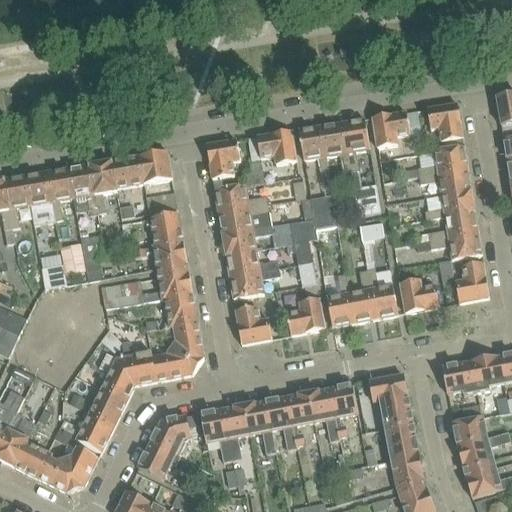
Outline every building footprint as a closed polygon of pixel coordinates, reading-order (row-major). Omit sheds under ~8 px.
[(511,98),(497,101),(499,109),(502,129),(504,143),(511,142),(511,98)] [(442,145),(464,142),(458,107),(428,112),(431,132),(440,130),(442,145)] [(407,116),(373,121),(378,151),(398,148),(397,140),(411,137),(421,140),(417,115),(407,116)] [(343,126),(351,175),(360,173),(358,163),(357,155),(371,153),(366,122),(343,126)] [(343,126),(321,130),(326,160),(327,160),(341,158),(342,166),(344,176),(351,175),(343,126)] [(321,130),(299,133),(304,164),(319,161),(320,169),(322,180),(330,179),(327,160),(326,160),(321,130)] [(258,140),(248,142),(256,188),(265,186),(261,164),(261,162),(275,159),(276,168),(297,165),(292,134),(258,140)] [(240,163),(237,143),(207,148),(213,183),(235,179),(233,164),(240,163)] [(469,171),(465,149),(435,154),(437,167),(429,169),(418,171),(404,173),(405,181),(419,179),(469,171)] [(168,155),(140,160),(145,187),(173,182),(170,165),(168,155)] [(140,160),(112,164),(117,191),(141,187),(142,192),(146,191),(145,187),(140,160)] [(112,164),(91,168),(99,217),(107,216),(105,204),(103,197),(118,195),(117,191),(112,164)] [(91,168),(69,172),(74,202),(77,217),(89,214),(90,219),(99,217),(91,168)] [(472,193),(469,171),(419,179),(420,188),(432,186),(440,184),(442,198),(472,193)] [(69,172),(48,175),(56,225),(64,223),(60,204),(74,202),(69,172)] [(253,174),(244,175),(246,188),(255,187),(253,174)] [(48,175),(26,179),(32,209),(35,228),(56,225),(48,175)] [(26,179),(4,183),(13,232),(21,231),(19,218),(17,212),(32,209),(26,179)] [(4,183),(0,183),(0,214),(1,214),(3,221),(7,247),(15,246),(13,232),(4,183)] [(215,194),(219,216),(268,207),(266,199),(247,202),(245,189),(215,194)] [(445,211),(437,212),(425,214),(426,223),(446,219),(476,215),(472,193),(442,198),(445,211)] [(178,213),(175,196),(148,201),(150,218),(178,213)] [(332,199),(311,202),(314,222),(316,232),(336,228),(335,218),(334,211),(332,199)] [(306,202),(302,203),(305,224),(314,222),(311,202),(306,203),(306,202)] [(379,203),(356,207),(358,219),(359,219),(362,218),(381,215),(379,203)] [(268,207),(219,216),(223,237),(272,229),(268,207)] [(120,211),(122,223),(136,220),(134,208),(120,211)] [(479,237),(476,215),(446,219),(448,233),(441,234),(429,236),(430,244),(479,237)] [(153,226),(157,248),(184,244),(179,217),(147,222),(148,227),(153,226)] [(398,218),(391,219),(392,228),(400,227),(398,218)] [(295,247),(309,244),(317,243),(316,232),(314,222),(305,224),(292,226),(295,247)] [(127,255),(135,253),(137,253),(132,225),(123,227),(127,255)] [(272,229),(223,237),(227,259),(257,254),(254,240),(273,237),(276,250),(295,247),(292,226),(291,225),(272,229)] [(361,229),(360,229),(362,246),(371,244),(374,244),(374,240),(385,239),(383,225),(361,229)] [(421,246),(417,247),(418,255),(451,249),(453,264),(483,259),(479,237),(430,244),(421,246)] [(102,238),(81,241),(82,246),(87,274),(89,285),(100,283),(102,283),(99,262),(105,261),(102,238)] [(137,253),(135,253),(137,262),(148,260),(147,256),(154,254),(158,273),(158,277),(189,271),(188,267),(184,244),(157,248),(157,250),(137,253)] [(299,268),(313,266),(309,244),(295,247),(299,268)] [(82,246),(60,250),(64,269),(65,277),(87,274),(82,246)] [(227,259),(230,281),(280,272),(278,264),(259,268),(257,254),(227,259)] [(451,264),(439,265),(444,290),(452,288),(451,280),(454,279),(451,264)] [(313,266),(299,268),(303,290),(317,287),(313,266)] [(456,286),(460,307),(490,301),(484,267),(462,270),(465,284),(456,286)] [(43,273),(42,273),(45,293),(67,289),(65,277),(64,269),(63,269),(43,273)] [(135,285),(102,291),(106,312),(166,303),(193,298),(189,275),(189,271),(158,277),(159,281),(162,298),(160,298),(159,295),(144,298),(138,299),(135,285)] [(262,283),(270,282),(281,280),(280,272),(230,281),(234,303),(264,298),(262,283)] [(379,291),(377,282),(375,272),(367,274),(376,323),(399,318),(393,288),(379,291)] [(350,296),(348,297),(354,327),(376,323),(367,274),(360,275),(363,294),(350,296)] [(341,297),(327,300),(333,331),(354,327),(348,297),(350,296),(346,278),(345,278),(338,279),(341,297)] [(420,282),(400,286),(406,317),(440,310),(436,289),(422,292),(420,282)] [(170,325),(164,326),(165,331),(174,330),(174,332),(199,328),(193,298),(166,303),(170,325)] [(287,318),(291,339),(326,332),(320,302),(300,306),(302,315),(287,318)] [(0,310),(0,330),(1,331),(20,340),(27,323),(0,310)] [(258,310),(236,314),(242,348),(272,343),(268,322),(260,323),(258,310)] [(159,323),(146,324),(148,333),(160,331),(159,323)] [(205,361),(199,328),(174,332),(177,345),(172,351),(199,370),(205,361)] [(20,340),(1,331),(0,333),(0,357),(9,362),(20,340)] [(123,344),(109,334),(101,344),(115,355),(123,344)] [(131,343),(123,345),(126,360),(131,359),(137,389),(158,385),(153,360),(152,355),(134,358),(131,343)] [(168,357),(153,360),(158,385),(193,378),(199,370),(172,351),(168,357)] [(107,357),(99,371),(111,377),(103,393),(127,405),(135,389),(137,389),(131,359),(126,360),(119,361),(118,362),(107,357)] [(511,357),(499,360),(505,388),(511,386),(511,357)] [(499,360),(471,365),(477,396),(490,394),(490,390),(505,388),(499,360)] [(464,399),(477,396),(471,365),(443,371),(448,398),(463,395),(464,399)] [(85,374),(81,381),(89,385),(92,378),(85,374)] [(380,429),(381,434),(414,428),(404,378),(370,385),(374,406),(381,405),(385,428),(380,429)] [(331,392),(340,441),(348,439),(346,429),(341,429),(340,421),(358,418),(352,388),(331,392)] [(331,392),(309,396),(315,426),(326,424),(330,445),(341,443),(340,441),(331,392)] [(115,430),(127,405),(103,393),(92,415),(88,412),(86,416),(115,430)] [(0,450),(18,416),(25,401),(11,394),(5,407),(0,404),(0,450)] [(309,396),(287,400),(297,450),(304,448),(302,437),(299,438),(298,429),(315,426),(309,396)] [(73,397),(69,406),(78,411),(81,412),(85,403),(73,397)] [(287,400),(266,404),(272,434),(283,432),(288,453),(297,452),(297,450),(287,400)] [(507,400),(497,402),(500,418),(510,416),(508,403),(507,400)] [(64,404),(63,418),(78,411),(69,406),(64,404)] [(266,404),(245,409),(251,438),(263,436),(267,457),(276,456),(272,434),(266,404)] [(480,417),(478,408),(463,411),(464,420),(480,417)] [(245,409),(223,413),(233,464),(242,462),(238,440),(251,438),(245,409)] [(43,414),(38,424),(46,428),(51,417),(44,413),(43,414)] [(223,413),(201,417),(207,446),(220,444),(224,466),(233,464),(223,413)] [(18,416),(0,450),(0,462),(16,471),(28,445),(29,444),(17,437),(24,422),(25,420),(18,416)] [(115,430),(86,416),(84,420),(88,422),(77,444),(102,456),(115,430)] [(162,424),(150,449),(175,461),(177,457),(184,443),(191,441),(187,420),(162,424)] [(481,421),(454,426),(458,450),(488,442),(483,420),(481,421)] [(387,438),(392,461),(419,456),(414,428),(381,434),(382,439),(387,438)] [(58,434),(55,441),(70,448),(73,442),(58,434)] [(488,442),(458,450),(465,475),(495,467),(490,451),(511,445),(508,436),(488,442)] [(16,471),(41,483),(51,462),(53,458),(28,445),(16,471)] [(150,449),(139,472),(163,484),(172,466),(176,468),(181,460),(177,457),(175,461),(150,449)] [(57,465),(51,462),(41,483),(67,496),(84,491),(99,462),(78,451),(73,460),(57,465)] [(365,453),(365,455),(368,469),(378,467),(375,451),(365,453)] [(346,473),(363,470),(368,469),(365,455),(344,459),(346,473)] [(392,461),(398,490),(399,495),(426,487),(424,483),(419,456),(392,461)] [(495,467),(465,475),(473,501),(500,493),(502,493),(511,489),(511,480),(499,484),(495,467)] [(362,470),(346,473),(348,483),(364,480),(362,470)] [(243,472),(235,473),(238,489),(246,488),(243,472)] [(230,491),(238,489),(235,473),(227,475),(230,491)] [(200,491),(215,489),(213,480),(199,482),(200,491)] [(399,495),(401,499),(405,511),(434,511),(427,491),(426,487),(399,495)] [(217,498),(215,489),(200,491),(201,501),(217,498)] [(135,499),(138,495),(129,491),(118,511),(149,511),(152,508),(135,499)] [(335,499),(337,507),(353,503),(350,495),(335,499)] [(181,511),(187,501),(179,497),(173,509),(178,511),(181,511)] [(487,511),(484,502),(474,505),(476,511),(487,511)] [(388,503),(373,507),(374,511),(385,511),(390,511),(388,503)]
